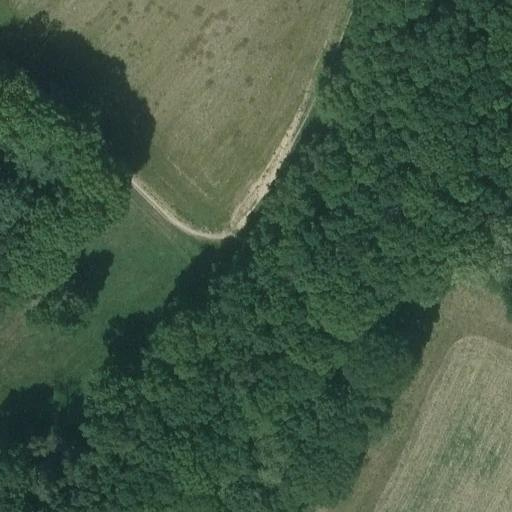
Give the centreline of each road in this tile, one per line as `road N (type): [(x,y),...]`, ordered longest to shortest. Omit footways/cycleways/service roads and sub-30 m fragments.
road 1 (track): [(354,0),(294,185),(279,211),(215,268),(133,192)]
road 2 (track): [(133,192),(0,50)]
